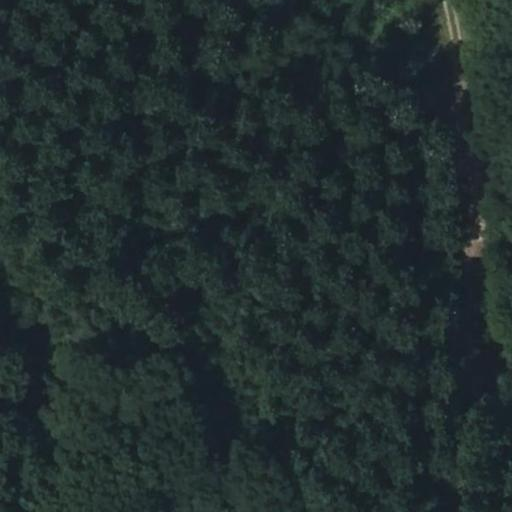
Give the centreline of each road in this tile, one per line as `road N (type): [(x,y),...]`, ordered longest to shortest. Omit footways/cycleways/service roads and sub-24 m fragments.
road 1 (track): [(452,0),(466,82),(475,391)]
road 2 (track): [(475,391),(465,511)]
